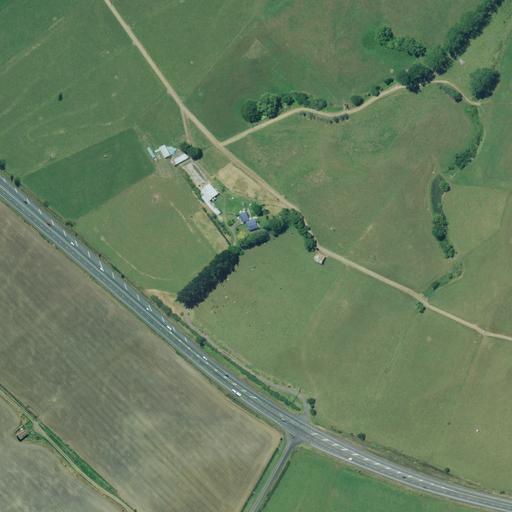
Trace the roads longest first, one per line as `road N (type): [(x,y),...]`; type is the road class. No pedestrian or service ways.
road 1 (trunk): [(0,183),(207,363),(300,428)]
road 2 (trunk): [(300,428),(421,481),(511,505)]
